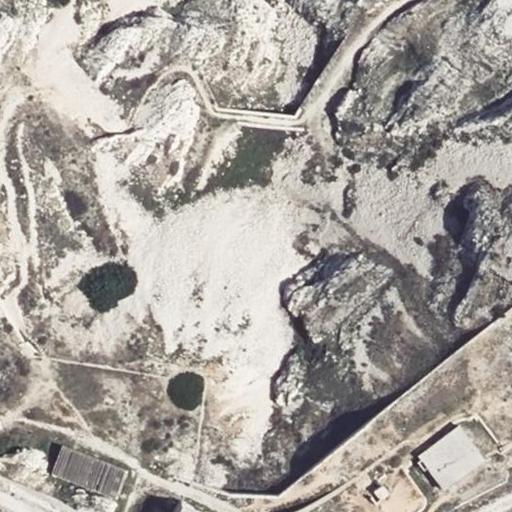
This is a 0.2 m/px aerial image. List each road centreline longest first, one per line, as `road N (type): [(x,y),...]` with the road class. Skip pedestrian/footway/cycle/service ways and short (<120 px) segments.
road 1 (track): [(403,0),(369,27),(301,121),(226,115),(207,103),(193,74),(172,68),(147,90),(126,136),(111,136),(51,90),(21,99),(0,118)]
road 2 (track): [(0,158),(19,277),(9,306),(44,381),(25,400),(24,418),(114,452),(226,511)]
